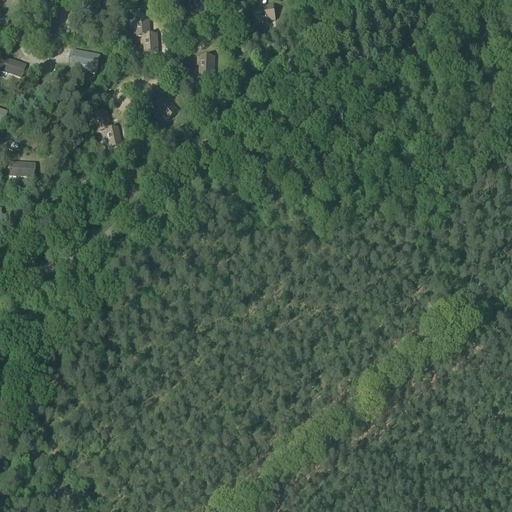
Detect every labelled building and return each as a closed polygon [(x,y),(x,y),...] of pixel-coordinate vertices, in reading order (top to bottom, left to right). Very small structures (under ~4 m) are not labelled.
[(204,0),(191,0),(185,6),(191,12),(193,10),(194,11),(202,19),(212,8),(204,0)] [(272,7),(251,10),(254,28),(263,26),(262,24),(264,23),(274,22),(272,7)] [(144,37),(149,37),(148,18),(134,19),(135,37),(144,37)] [(149,37),(144,37),(145,55),(156,54),(155,36),(149,37)] [(69,71),(83,73),(86,55),(73,52),(69,71)] [(86,55),(83,73),(96,76),(100,58),(86,55)] [(196,58),(196,67),(198,67),(198,68),(198,79),(213,79),(214,59),(196,58)] [(0,61),(0,72),(20,80),(24,68),(1,59),(0,61)] [(163,98),(150,110),(156,117),(158,115),(159,116),(166,123),(177,113),(163,98)] [(105,132),(109,132),(105,113),(92,116),(96,134),(105,132)] [(109,132),(105,132),(109,151),(120,148),(116,130),(109,132)] [(41,143),(46,147),(53,137),(48,133),(41,143)] [(8,178),(32,180),(33,167),(9,165),(8,178)]
